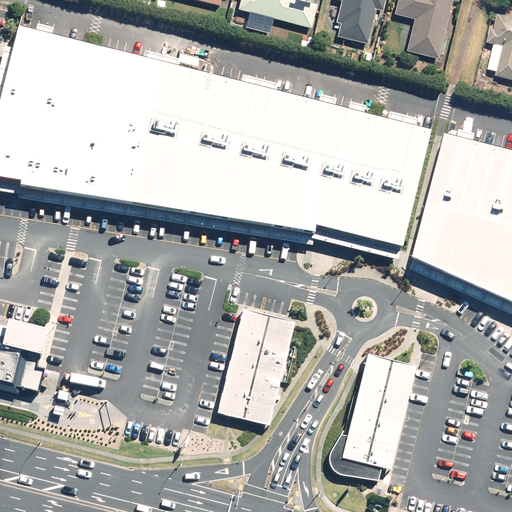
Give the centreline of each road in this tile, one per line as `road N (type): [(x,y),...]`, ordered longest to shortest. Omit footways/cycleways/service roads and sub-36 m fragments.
road 1 (primary): [(136,490),(245,467),(274,449)]
road 2 (primary): [(0,455),(136,490)]
